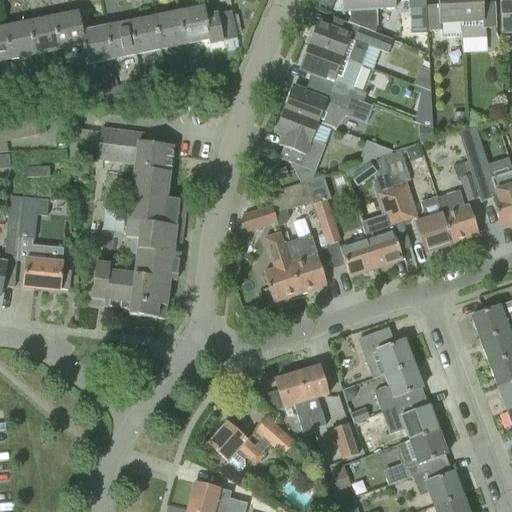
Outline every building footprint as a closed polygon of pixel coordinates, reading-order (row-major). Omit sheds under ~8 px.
[(347,24),(359,29),(374,34),(376,28),(375,11),(394,10),(393,0),(340,0),(341,13),(349,13),(349,18),(347,24)] [(411,0),(412,8),(425,8),(425,7),(424,0),(411,0)] [(440,38),(461,37),(459,0),(437,0),(438,7),(425,7),(425,8),(426,33),(440,32),(440,38)] [(459,0),(461,37),(461,40),(485,39),(484,29),(495,29),(494,4),(482,4),(481,0),(459,0)] [(511,3),(500,4),(501,35),(511,34),(511,3)] [(237,40),(231,12),(216,15),(216,16),(204,18),(202,9),(201,9),(200,5),(186,8),(187,12),(178,14),(184,46),(208,41),(209,46),(221,43),(237,40)] [(77,14),(53,19),(59,51),(82,46),(81,34),(77,14)] [(178,14),(154,19),(160,51),(184,46),(178,14)] [(53,19),(29,24),(35,56),(59,51),(53,19)] [(154,19),(129,24),(136,56),(160,51),(154,19)] [(29,24),(5,29),(11,61),(35,56),(29,24)] [(129,24),(105,29),(112,61),(136,56),(129,24)] [(315,26),(307,46),(342,59),(351,37),(328,28),(324,29),(315,26)] [(5,29),(0,29),(0,63),(11,61),(5,29)] [(105,29),(81,34),(82,46),(86,66),(112,61),(105,29)] [(374,34),(359,29),(354,41),(388,54),(393,41),(374,34)] [(347,86),(361,67),(342,59),(307,46),(299,67),(308,70),(311,74),(337,84),(334,93),(349,98),(352,91),(346,89),(347,86)] [(420,70),(414,86),(430,92),(429,73),(420,70)] [(202,71),(190,73),(191,83),(204,80),(202,71)] [(190,73),(165,79),(167,88),(191,83),(190,73)] [(89,76),(65,80),(67,89),(91,85),(89,76)] [(165,79),(141,84),(143,93),(167,88),(165,79)] [(65,80),(41,85),(43,94),(67,89),(65,80)] [(141,84),(117,89),(119,98),(143,93),(141,84)] [(41,85),(17,89),(19,98),(43,94),(41,85)] [(17,89),(0,92),(0,101),(19,98),(17,89)] [(119,98),(117,89),(92,94),(94,103),(119,98)] [(421,89),(419,102),(431,107),(430,93),(421,89)] [(290,91),(282,111),(316,124),(317,123),(334,131),(341,111),(368,120),(372,108),(349,99),(349,98),(334,93),(330,103),(304,93),(299,94),(290,91)] [(316,124),(282,111),(274,135),(282,138),(278,147),(304,157),(299,168),(314,174),(322,152),(308,146),(316,124)] [(463,114),(451,115),(452,123),(463,123),(463,114)] [(0,154),(7,154),(4,143),(45,134),(43,121),(0,129),(0,154)] [(185,202),(166,200),(173,148),(138,144),(139,135),(103,130),(100,161),(134,166),(127,223),(122,257),(136,258),(134,276),(115,273),(116,267),(95,264),(93,280),(90,307),(103,308),(129,311),(129,316),(164,321),(169,281),(175,282),(179,255),(173,254),(176,229),(182,230),(185,202)] [(401,153),(382,158),(403,224),(417,219),(406,185),(404,186),(404,184),(410,182),(401,153)] [(465,158),(466,163),(479,199),(490,195),(482,172),(476,155),(465,158)] [(369,167),(350,179),(356,189),(373,177),(378,194),(376,195),(383,219),(387,229),(391,228),(403,224),(382,158),(369,167)] [(479,199),(466,163),(452,168),(456,180),(459,180),(467,203),(479,199)] [(275,172),(278,182),(288,178),(285,169),(275,172)] [(24,171),(25,181),(48,181),(48,170),(24,171)] [(511,225),(511,173),(490,179),(496,198),(491,200),(500,229),(511,225)] [(305,183),(312,204),(326,247),(339,242),(325,202),(330,201),(323,178),(305,183)] [(286,212),(312,204),(305,183),(268,195),(272,207),(271,208),(276,224),(277,227),(285,225),(288,218),(286,212)] [(436,198),(436,199),(451,245),(478,237),(468,207),(464,208),(458,193),(436,199),(436,198)] [(20,217),(21,198),(9,198),(8,216),(20,217)] [(46,217),(47,199),(21,198),(20,217),(18,233),(18,239),(33,240),(36,216),(46,217)] [(451,245),(436,199),(419,204),(424,221),(415,225),(425,254),(451,245)] [(239,236),(276,224),(271,208),(243,217),(242,216),(242,217),(242,218),(239,236)] [(383,219),(361,226),(366,241),(375,270),(402,262),(396,243),(392,232),(391,228),(387,229),(383,219)] [(16,258),(18,239),(18,233),(6,232),(4,257),(16,258)] [(309,237),(283,245),(299,295),(326,287),(309,237)] [(375,270),(365,241),(339,250),(349,279),(375,270)] [(299,295),(283,245),(270,250),(277,269),(263,274),(273,304),(299,295)] [(61,272),(62,260),(45,259),(45,263),(26,261),(23,290),(59,293),(59,291),(68,292),(70,273),(61,272)] [(508,332),(511,330),(511,302),(498,307),(470,318),(479,342),(507,332),(508,332)] [(511,330),(508,332),(507,332),(479,342),(488,366),(511,356),(511,330)] [(413,366),(404,342),(393,346),(387,331),(358,342),(370,375),(372,380),(384,377),(413,366)] [(511,356),(488,366),(497,390),(511,384),(511,356)] [(374,393),(382,415),(424,399),(420,390),(422,389),(413,366),(384,377),(388,388),(374,393)] [(318,367),(296,374),(312,426),(323,423),(316,400),(327,397),(318,367)] [(312,426),(296,374),(274,381),(282,410),(293,407),(303,437),(315,434),(312,426)] [(511,384),(497,390),(506,414),(511,411),(511,384)] [(404,431),(408,443),(437,431),(428,407),(427,408),(424,399),(382,415),(390,436),(404,431)] [(350,416),(349,417),(353,426),(368,420),(365,411),(350,416)] [(254,432),(269,446),(281,458),(293,444),(266,419),(254,432)] [(227,463),(225,465),(234,472),(239,472),(243,468),(242,463),(245,459),(254,467),(263,457),(226,424),(207,446),(227,463)] [(355,429),(362,452),(375,448),(367,424),(355,429)] [(331,431),(341,461),(358,456),(347,426),(331,431)] [(408,480),(412,479),(412,478),(446,465),(443,456),(446,455),(437,431),(408,443),(409,443),(396,447),(397,452),(396,455),(399,464),(402,466),(408,480)] [(427,494),(433,508),(462,497),(453,473),(450,475),(446,465),(412,478),(412,479),(419,497),(427,494)] [(342,467),(331,471),(332,473),(336,485),(347,481),(342,468),(342,467)] [(193,483),(186,511),(191,511),(243,511),(246,504),(228,499),(230,493),(193,483)] [(433,508),(433,511),(467,511),(462,497),(433,508)]
